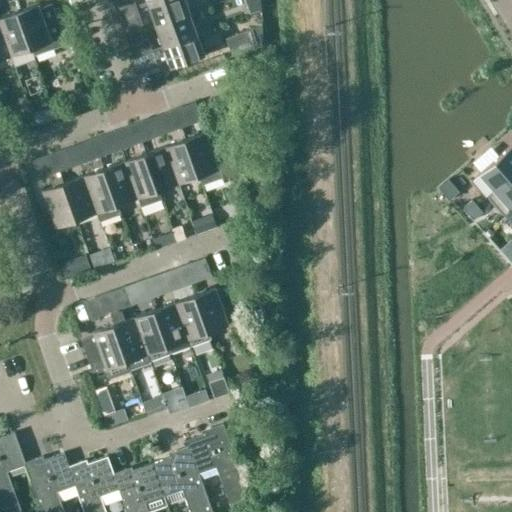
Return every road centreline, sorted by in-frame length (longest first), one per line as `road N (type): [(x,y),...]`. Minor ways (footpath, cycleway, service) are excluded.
road 1 (residential): [(41,305),(220,238)]
road 2 (residential): [(217,403),(87,446),(76,416)]
road 3 (residential): [(0,155),(130,107)]
road 4 (residential): [(41,305),(0,173)]
